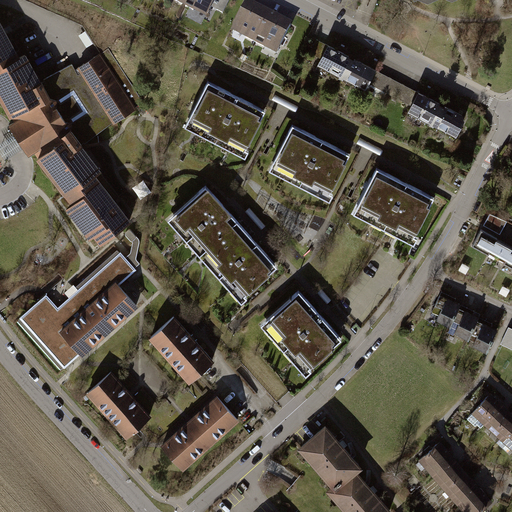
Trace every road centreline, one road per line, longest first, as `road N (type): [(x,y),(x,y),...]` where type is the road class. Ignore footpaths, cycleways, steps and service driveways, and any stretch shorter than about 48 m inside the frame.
road 1 (residential): [(193,511),(316,400),(408,295),(462,215),(511,114)]
road 2 (residential): [(290,0),(511,114)]
road 3 (tertiary): [(0,345),(149,511)]
